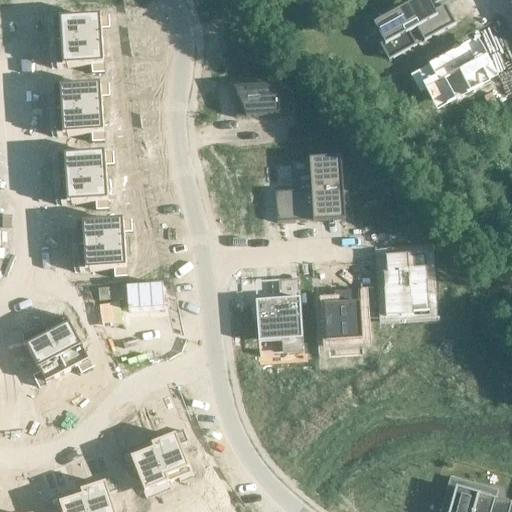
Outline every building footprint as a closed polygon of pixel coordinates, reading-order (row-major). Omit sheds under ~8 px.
[(378,24),(374,26),(382,41),(378,43),(389,63),(416,47),(409,34),(417,30),(424,43),(456,26),(445,7),(444,8),(445,9),(438,13),(438,12),(430,16),(427,11),(425,12),(418,0),(413,0),(376,21),(378,24)] [(92,20),(48,23),(48,25),(54,24),(55,45),(50,46),(50,47),(102,43),(102,31),(109,31),(108,19),(93,20),(93,18),(92,18),(92,20)] [(102,43),(50,47),(50,48),(56,47),(57,68),(51,69),(51,71),(92,68),(93,76),(105,75),(103,60),(105,60),(105,59),(103,59),(102,43)] [(450,59),(422,74),(431,90),(438,86),(450,107),(472,95),(471,94),(490,83),(469,46),(449,57),(450,59)] [(92,88),(48,91),(48,93),(54,93),(55,114),(50,114),(50,115),(103,112),(102,100),(109,99),(109,87),(93,88),(93,86),(92,87),(92,88)] [(278,88),(234,91),(236,119),(290,116),(289,114),(280,115),(278,88)] [(103,112),(50,115),(50,116),(56,116),(57,137),(51,137),(51,139),(92,137),(93,144),(105,143),(104,129),(106,129),(105,127),(104,127),(103,112)] [(96,156),(52,159),(53,161),(58,161),(60,182),(54,182),(54,183),(107,180),(106,168),(114,167),(113,155),(97,156),(97,155),(96,155),(96,156)] [(315,191),(275,193),(277,224),(320,222),(319,204),(342,202),(341,189),(340,189),(339,169),(313,170),(315,191)] [(107,180),(54,183),(54,184),(60,184),(61,205),(55,205),(56,207),(97,205),(97,212),(109,212),(108,197),(110,197),(110,196),(108,196),(107,180)] [(114,224),(71,226),(71,228),(77,228),(78,249),(72,250),(72,251),(125,247),(124,235),(132,235),(131,223),(116,224),(116,222),(114,222),(114,224)] [(125,247),(72,251),(72,252),(78,251),(80,272),(74,273),(74,275),(115,272),(115,280),(127,279),(126,264),(128,264),(128,263),(126,263),(125,247)] [(400,265),(384,266),(387,319),(412,318),(412,314),(428,313),(424,258),(406,259),(407,266),(400,267),(400,265)] [(360,292),(348,293),(349,306),(329,307),(331,345),(363,343),(360,292)] [(300,301),(256,304),(259,341),(259,346),(286,344),(286,346),(286,357),(304,356),(300,301)] [(43,327),(67,374),(78,369),(81,375),(92,370),(85,356),(86,355),(86,354),(84,355),(64,316),(62,317),(65,322),(46,332),(43,327)] [(23,338),(21,339),(40,375),(33,379),(39,389),(46,385),(52,382),(53,384),(54,383),(53,381),(67,374),(43,327),(42,328),(45,333),(26,343),(23,338)] [(176,437),(152,446),(168,486),(191,477),(179,446),(187,443),(183,432),(175,435),(176,437)] [(128,453),(121,456),(125,468),(133,465),(145,495),(168,486),(152,446),(129,456),(128,453)] [(106,486),(82,493),(87,511),(114,511),(109,495),(117,493),(113,480),(105,483),(106,486)] [(457,491),(450,511),(511,511),(511,506),(511,507),(495,502),(457,491)] [(57,499),(49,501),(52,511),(56,511),(61,511),(87,511),(82,493),(58,501),(57,499)]
